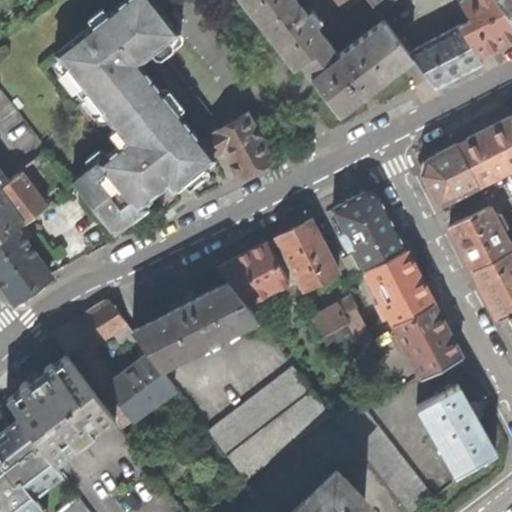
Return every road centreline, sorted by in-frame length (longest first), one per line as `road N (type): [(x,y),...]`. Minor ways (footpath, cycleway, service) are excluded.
road 1 (residential): [(380,137),(73,294),(22,335)]
road 2 (residential): [(380,137),(511,393)]
road 3 (residential): [(511,70),(380,137)]
